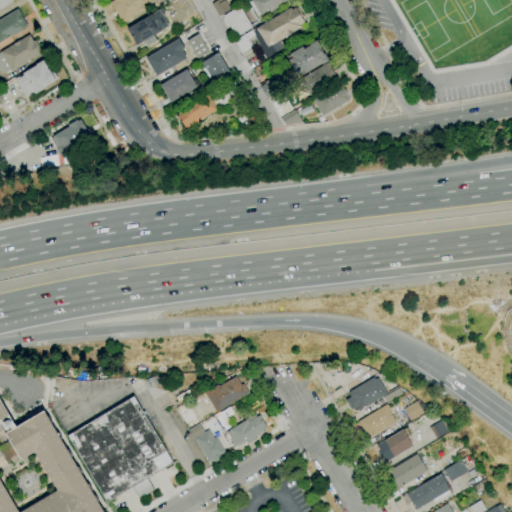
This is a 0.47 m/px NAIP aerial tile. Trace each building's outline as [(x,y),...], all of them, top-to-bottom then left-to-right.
[(0,8),(0,0),(12,0),(13,1),(0,8)] [(123,24),(110,2),(113,0),(151,0),(153,3),(147,7),(148,9),(123,24)] [(219,17),(211,4),(217,0),(224,0),(230,11),(219,17)] [(257,17),(248,3),(252,0),(287,0),(283,3),(282,1),(257,17)] [(236,37),(223,15),(239,6),(252,27),(236,37)] [(255,29),(291,8),(292,11),(296,8),(305,23),(301,25),(302,27),(293,32),(294,34),(287,38),(286,37),(278,41),(267,48),(255,29)] [(0,19),(17,9),(27,26),(0,42),(0,19)] [(147,47),(143,41),(136,46),(126,29),(150,15),(151,15),(158,10),(168,27),(160,31),(153,36),(157,41),(147,47)] [(251,30),(255,28),(255,29),(267,48),(278,41),(283,48),(265,59),(265,58),(264,58),(261,53),(262,53),(258,46),(259,45),(254,36),(251,30)] [(254,36),(248,40),(252,46),(241,53),(234,40),(251,30),(254,36)] [(197,58),(187,41),(198,34),(208,52),(197,58)] [(1,75),(0,73),(0,52),(29,35),(33,42),(35,40),(42,52),(11,71),(10,69),(1,75)] [(156,77),(145,59),(179,38),(185,48),(182,50),(187,58),(156,77)] [(292,82),(282,64),(291,58),(289,54),(302,47),(303,49),(309,45),(316,40),(329,60),(321,65),(321,64),(292,82)] [(214,83),(211,78),(209,79),(203,69),(204,68),(201,63),(218,53),(230,73),(214,83)] [(25,98),(15,79),(23,74),(36,66),(36,65),(43,60),(44,62),(47,60),(58,79),(45,86),(46,88),(35,94),(34,93),(25,98)] [(309,97),(299,80),(327,62),(338,79),(309,97)] [(170,104),(159,86),(186,70),(197,88),(170,104)] [(266,98),(260,88),(266,84),(265,82),(271,79),(271,80),(274,78),(281,89),(266,98)] [(322,117),(312,100),(340,83),(350,100),(322,117)] [(0,101),(0,88),(6,85),(11,94),(3,99),(3,100),(0,101)] [(210,96),(224,88),(231,100),(217,108),(210,96)] [(217,108),(218,109),(200,120),(200,122),(186,130),(177,114),(183,110),(181,107),(207,91),(210,96),(217,108)] [(245,106),(242,101),(247,98),(250,103),(245,106)] [(255,129),(252,124),(253,123),(252,122),(242,127),(232,109),(241,103),(249,117),(255,113),(259,118),(260,118),(264,123),(255,129)] [(285,126),(281,119),(295,110),(303,124),(285,126)] [(60,156),(55,149),(56,148),(50,139),(53,138),(52,136),(68,126),(67,125),(76,120),(77,121),(80,119),(88,132),(86,133),(90,138),(60,156)] [(315,370),(313,365),(320,362),(322,368),(315,370)] [(152,400),(146,390),(143,380),(157,375),(160,384),(165,393),(152,400)] [(216,413),(204,393),(218,384),(219,386),(235,376),(241,385),(243,384),(248,393),(216,413)] [(359,411),(356,406),(350,410),(345,400),(350,396),(348,392),(373,376),(375,379),(378,378),(387,394),(359,411)] [(383,397),(389,394),(388,392),(398,386),(402,394),(386,403),(383,397)] [(177,402),(175,398),(190,389),(192,393),(177,402)] [(0,511),(0,395),(17,424),(44,408),(48,415),(49,414),(54,422),(53,423),(59,432),(59,431),(64,438),(63,439),(69,449),(70,449),(74,456),(73,456),(78,466),(79,465),(84,472),(83,473),(89,483),(90,483),(94,489),(93,490),(96,495),(97,494),(101,501),(100,502),(105,511),(0,511)] [(107,502),(67,436),(133,397),(173,463),(147,478),(154,490),(139,499),(132,487),(107,502)] [(410,421),(403,409),(416,401),(423,413),(410,421)] [(367,439),(357,421),(387,404),(390,409),(388,410),(395,422),(367,439)] [(226,419),(222,413),(235,406),(238,412),(226,419)] [(234,447),(226,433),(229,431),(228,430),(254,415),(255,417),(259,415),(267,429),(255,436),(256,439),(247,444),(246,442),(238,446),(237,445),(234,447)] [(436,440),(429,427),(441,420),(448,432),(436,440)] [(193,439),(188,431),(199,424),(204,432),(193,439)] [(384,463),(377,453),(380,452),(376,445),(403,430),(404,430),(407,428),(411,435),(407,437),(413,447),(384,463)] [(204,432),(208,429),(214,438),(216,437),(225,452),(220,456),(221,458),(214,462),(213,460),(207,463),(193,439),(204,432)] [(397,489),(386,471),(392,467),(393,468),(416,454),(426,471),(397,489)] [(450,482),(443,470),(460,460),(467,472),(450,482)] [(416,509),(415,508),(414,508),(406,494),(441,473),(446,482),(445,483),(449,490),(448,491),(450,494),(434,503),(432,500),(416,509)] [(482,511),(471,511),(468,507),(480,500),(486,510),(482,511)] [(431,511),(447,503),(452,511),(431,511)]
